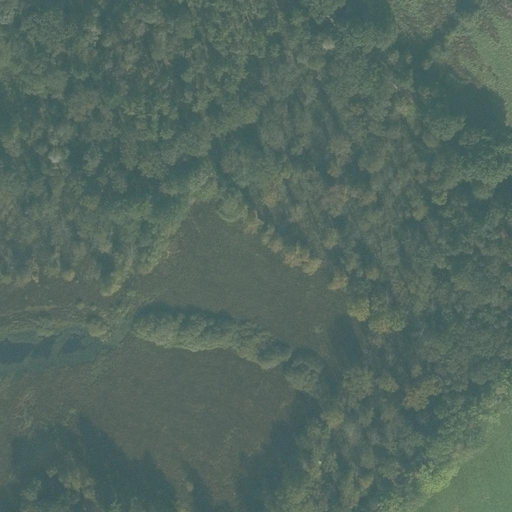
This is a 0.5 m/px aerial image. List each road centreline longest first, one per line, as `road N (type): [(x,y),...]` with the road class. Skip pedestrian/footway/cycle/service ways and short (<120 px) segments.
road 1 (track): [(340,30),(142,160),(0,174)]
road 2 (track): [(335,0),(511,183)]
road 3 (track): [(0,29),(57,74),(150,171)]
road 4 (track): [(367,511),(511,375)]
